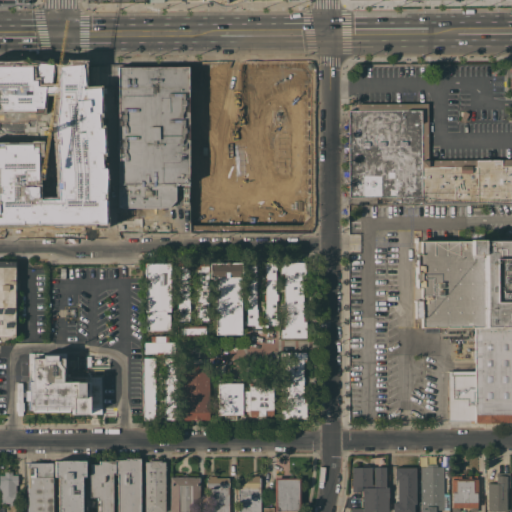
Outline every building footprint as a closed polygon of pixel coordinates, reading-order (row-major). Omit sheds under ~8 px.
[(0,63),(0,111),(40,111),(41,93),(55,92),(51,129),(55,181),(55,199),(34,198),(33,144),(0,144),(0,222),(101,222),(102,167),(98,128),(95,88),(79,89),(78,64),(54,66),(53,85),(46,84),(49,64),(0,63)] [(107,66),(108,66),(108,64),(117,64),(117,66),(188,66),(188,184),(173,184),(175,200),(168,207),(168,224),(141,225),(141,231),(117,231),(115,179),(108,179),(108,144),(114,144),(114,140),(108,140),(108,106),(114,106),(114,85),(107,85),(107,66)] [(89,85),(89,68),(107,66),(107,85),(89,85)] [(348,110),(357,110),(357,103),(427,103),(427,159),(511,158),(511,203),(421,204),(421,201),(408,201),(408,202),(399,202),(399,197),(349,197),(348,110)] [(464,111),(468,113),(463,121),(459,119),(464,111)] [(202,231),(201,203),(189,203),(190,231),(202,231)] [(511,422),(500,422),(500,423),(474,423),(474,420),(447,420),(447,371),(474,371),(474,327),(420,327),(420,317),(414,318),(414,300),(420,300),(420,287),(416,287),(416,279),(415,279),(415,273),(416,273),(416,254),(420,254),(420,240),(470,240),(470,239),(483,239),(483,241),(511,240),(511,422)] [(18,282),(18,290),(14,290),(14,336),(0,336),(0,261),(14,261),(14,282),(18,282)] [(305,278),(303,278),(302,318),(306,318),(305,338),(280,338),(280,329),(283,329),(284,273),(280,273),(280,261),(305,262),(305,278)] [(177,262),(189,262),(189,321),(177,321),(177,262)] [(208,321),(196,321),(196,262),(208,262),(208,321)] [(242,277),(240,277),(240,335),(215,335),(215,278),(210,278),(210,262),(242,262),(242,277)] [(254,328),(254,324),(244,325),(244,320),(246,320),(245,301),(244,301),(244,288),(246,288),(245,262),(255,262),(256,294),(257,294),(257,299),(256,299),(256,308),(256,321),(264,321),(264,308),(265,308),(265,299),(263,300),(263,294),(265,294),(264,265),(263,265),(263,262),(276,262),(276,269),(274,269),(275,293),(277,293),(277,300),(275,300),(275,312),(277,312),(277,325),(267,325),(267,328),(254,328)] [(169,311),(165,311),(165,314),(169,314),(168,330),(145,330),(145,314),(148,314),(148,312),(144,312),(144,263),(169,263),(169,311)] [(205,325),(205,337),(186,337),(186,338),(180,338),(179,325),(205,325)] [(168,342),(174,342),(174,354),(143,353),(143,342),(150,342),(150,341),(168,341),(168,342)] [(305,352),(305,358),(303,358),(303,402),(305,402),(305,419),(304,419),(304,421),(299,421),(299,418),(280,419),(280,409),(284,409),(284,390),(280,390),(280,386),(285,386),(284,360),(280,360),(280,352),(305,352)] [(32,381),(31,358),(28,358),(28,353),(65,353),(65,355),(56,355),(56,358),(63,358),(63,376),(101,376),(101,413),(89,413),(89,414),(71,414),(71,410),(67,410),(67,411),(32,412),(32,410),(28,410),(28,400),(26,400),(26,390),(27,390),(27,381),(32,381)] [(143,358),(154,357),(155,420),(143,420),(143,358)] [(175,420),(163,420),(163,357),(175,357),(175,420)] [(208,420),(181,420),(181,367),(189,367),(189,364),(197,364),(197,366),(208,366),(208,420)] [(248,391),(248,383),(251,383),(251,386),(269,386),(269,382),(272,382),(272,415),(271,415),(271,418),(257,418),(257,415),(255,415),(255,417),(250,417),(250,413),(242,413),(242,415),(235,415),(235,419),(223,419),(223,415),(216,415),(216,408),(217,408),(217,383),(241,383),(241,391),(248,391)] [(114,474),(114,472),(112,472),(112,511),(98,511),(98,509),(96,510),(96,497),(88,497),(88,473),(90,473),(90,464),(98,464),(98,461),(114,461),(114,459),(125,459),(125,458),(139,458),(139,511),(116,511),(116,474),(114,474)] [(85,476),(82,476),(82,511),(57,511),(57,477),(55,477),(55,460),(85,460),(85,476)] [(164,511),(144,511),(144,461),(148,461),(148,460),(160,460),(160,461),(164,461),(164,511)] [(52,511),(27,511),(27,463),(52,462),(52,511)] [(420,511),(420,466),(426,466),(426,464),(436,464),(436,466),(443,466),(443,494),(449,494),(449,510),(435,510),(435,511),(420,511)] [(385,466),(385,487),(387,487),(387,511),(350,511),(350,508),(362,508),(362,507),(360,507),(360,496),(361,496),(361,488),(373,487),(373,482),(371,482),(371,486),(360,486),(360,492),(351,492),(351,467),(385,466)] [(392,511),(392,501),(394,501),(394,497),(393,497),(393,495),(396,495),(396,486),(395,486),(395,479),(394,479),(394,467),(415,467),(415,504),(413,504),(413,511),(392,511)] [(0,475),(4,475),(4,471),(12,471),(12,474),(17,474),(17,484),(15,484),(15,490),(17,490),(18,502),(13,503),(14,504),(9,504),(8,503),(0,503),(0,475)] [(505,511),(486,511),(486,483),(495,483),(495,472),(509,472),(509,487),(506,487),(505,511)] [(198,511),(170,511),(170,477),(180,477),(180,476),(181,475),(182,474),(184,474),(186,474),(187,475),(187,476),(188,477),(199,477),(198,511)] [(237,511),(237,477),(249,477),(249,475),(258,475),(258,477),(260,477),(260,511),(237,511)] [(205,511),(205,478),(208,478),(208,476),(215,476),(215,477),(226,477),(226,478),(228,478),(229,487),(228,487),(228,511),(205,511)] [(459,508),(459,511),(451,511),(451,479),(457,479),(457,476),(460,476),(460,478),(467,478),(467,476),(470,476),(470,478),(472,478),(472,479),(477,479),(477,511),(469,511),(469,507),(459,508)] [(299,511),(273,511),(273,477),(299,477),(299,511)]
